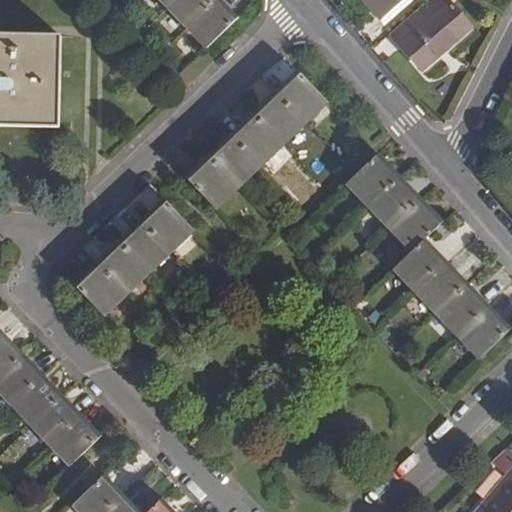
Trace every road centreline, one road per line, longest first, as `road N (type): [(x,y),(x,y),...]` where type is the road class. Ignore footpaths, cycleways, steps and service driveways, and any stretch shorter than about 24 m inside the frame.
road 1 (residential): [(43,231),(24,289),(227,511)]
road 2 (residential): [(302,10),(89,206),(43,231)]
road 3 (residential): [(452,171),(302,10)]
road 4 (residential): [(386,511),(511,386)]
road 5 (residential): [(452,171),(511,52)]
